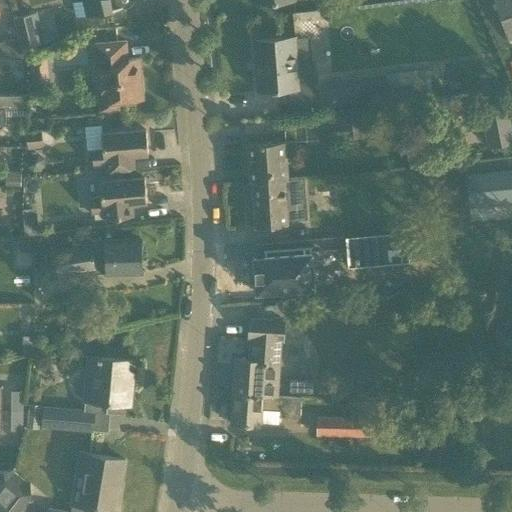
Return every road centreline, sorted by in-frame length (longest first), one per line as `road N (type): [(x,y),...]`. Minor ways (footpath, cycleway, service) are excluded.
road 1 (unclassified): [(175,503),(203,244),(184,0)]
road 2 (unclassified): [(175,503),(487,511)]
